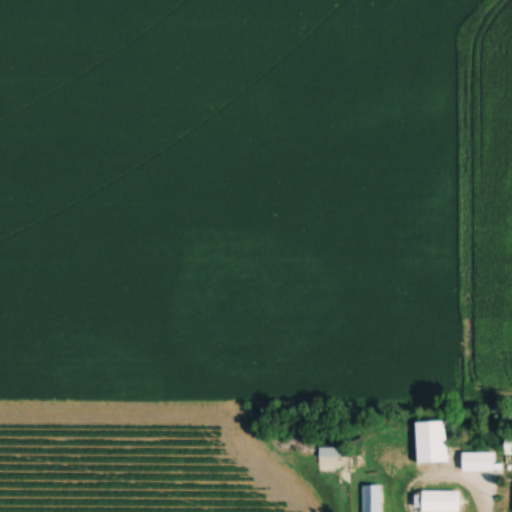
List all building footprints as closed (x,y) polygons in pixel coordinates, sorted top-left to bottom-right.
[(420,463),(450,463),(450,422),(420,422),(420,463)] [(342,458),(342,448),(322,448),(322,458),(342,458)] [(498,453),(465,453),(465,472),(498,472),(498,453)] [(382,511),(383,485),(364,485),(364,511),(382,511)] [(461,511),(462,491),(424,491),(424,511),(461,511)]
